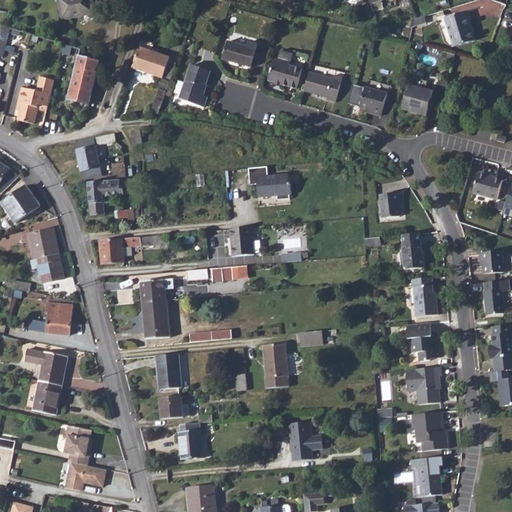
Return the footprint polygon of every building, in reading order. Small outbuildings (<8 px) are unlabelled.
[(60,0),(63,20),(97,15),(94,0),(60,0)] [(374,15),(371,4),(363,7),(366,17),(374,15)] [(468,12),(444,19),(453,47),(474,41),(468,21),(470,20),(468,12)] [(424,17),(414,20),(416,26),(426,23),(424,17)] [(0,36),(0,49),(5,51),(12,28),(3,26),(0,36)] [(229,43),(224,62),(251,70),(257,46),(249,44),(247,48),(229,43)] [(139,48),(132,69),(162,80),(156,96),(151,113),(158,116),(176,64),(169,62),(169,58),(151,52),(139,48)] [(81,56),(69,100),(89,106),(101,62),(81,56)] [(270,82),(277,84),(282,86),(298,90),(303,71),(290,67),(291,65),(289,63),(280,60),(275,63),(270,82)] [(192,66),(179,99),(203,108),(207,97),(202,95),(210,73),(192,66)] [(311,72),(306,91),(329,97),(328,99),(337,102),(343,77),(336,75),(335,79),(311,72)] [(24,87),(20,102),(24,103),(22,110),(20,120),(35,123),(39,109),(40,104),(49,106),(55,80),(42,77),(38,91),(24,87)] [(426,118),(428,113),(429,110),(431,102),(429,100),(431,93),(410,86),(402,111),(426,118)] [(359,107),(368,110),(373,112),(372,113),(381,116),(387,95),(366,88),(359,107)] [(139,131),(124,132),(124,145),(128,145),(128,142),(132,141),(132,145),(141,144),(139,131)] [(114,134),(98,138),(99,145),(115,142),(115,139),(121,138),(120,132),(114,133),(114,134)] [(498,135),(497,141),(504,143),(506,136),(498,135)] [(94,139),(75,143),(83,180),(96,178),(94,169),(100,168),(94,139)] [(0,191),(3,193),(20,176),(0,162),(0,191)] [(266,168),(247,170),(249,186),(256,185),(257,198),(276,197),(276,201),(289,200),(288,197),(290,197),(289,186),(287,186),(287,177),(267,179),(266,168)] [(480,173),(474,193),(497,200),(503,181),(489,177),(489,176),(480,173)] [(137,179),(88,183),(92,216),(105,215),(104,203),(103,192),(103,190),(137,187),(138,186),(137,179)] [(392,183),(380,184),(380,192),(393,191),(392,183)] [(28,187),(3,203),(16,222),(41,207),(28,187)] [(397,192),(377,194),(380,217),(398,216),(396,202),(398,202),(397,192)] [(137,210),(117,209),(117,217),(129,218),(129,221),(136,222),(137,210)] [(250,228),(229,230),(232,257),(252,255),(250,228)] [(29,234),(35,260),(60,254),(55,229),(29,234)] [(418,233),(400,234),(401,244),(401,245),(403,266),(406,268),(423,266),(422,256),(420,256),(420,252),(421,251),(420,242),(419,242),(418,233)] [(169,235),(122,239),(122,241),(101,242),(102,264),(124,262),(124,256),(123,248),(131,248),(171,245),(171,243),(169,243),(169,235)] [(377,237),(362,238),(362,246),(378,245),(377,237)] [(123,248),(124,256),(132,256),(131,248),(123,248)] [(502,252),(481,252),(481,260),(483,260),(483,273),(503,273),(502,252)] [(299,253),(280,254),(280,263),(300,261),(299,253)] [(35,260),(32,261),(33,270),(40,269),(43,283),(65,279),(60,254),(35,260)] [(233,267),(187,271),(189,283),(214,281),(214,285),(234,283),(233,267)] [(431,277),(411,279),(415,316),(437,314),(435,298),(433,298),(431,277)] [(174,279),(141,282),(142,283),(145,283),(146,294),(143,294),(143,302),(168,300),(167,289),(175,289),(174,279)] [(6,280),(4,287),(15,289),(30,292),(32,285),(6,280)] [(501,281),(483,282),(483,289),(485,289),(485,295),(484,295),(485,306),(503,304),(501,281)] [(168,300),(143,302),(147,340),(171,337),(168,300)] [(48,303),(47,314),(49,314),(48,333),(70,335),(73,305),(48,303)] [(429,323),(406,324),(407,338),(409,338),(410,352),(417,352),(417,361),(429,360),(430,358),(438,358),(437,343),(433,343),(432,336),(430,336),(429,323)] [(492,349),(489,350),(490,359),(511,357),(511,348),(510,326),(491,327),(492,336),(491,336),(491,346),(492,349)] [(233,330),(192,334),(192,342),(233,339),(233,330)] [(323,331),(301,333),(303,346),(325,344),(323,331)] [(287,344),(264,346),(267,388),(290,386),(287,344)] [(43,365),(40,382),(63,386),(69,357),(46,352),(45,353),(28,349),(25,361),(43,365)] [(179,354),(157,356),(160,391),(182,388),(179,354)] [(439,368),(414,370),(404,371),(407,392),(416,391),(418,405),(439,403),(437,387),(439,386),(438,377),(440,377),(439,368)] [(506,370),(491,372),(492,380),(498,380),(500,405),(511,403),(511,378),(507,379),(506,370)] [(246,374),(236,375),(238,391),(248,390),(246,374)] [(63,386),(40,382),(34,411),(57,416),(63,386)] [(182,397),(160,399),(162,420),(183,418),(184,417),(189,416),(188,404),(183,404),(182,397)] [(441,413),(412,415),(413,428),(415,428),(416,444),(421,443),(422,452),(447,449),(446,432),(440,432),(439,422),(442,422),(441,413)] [(308,422),(287,424),(291,462),(311,459),(310,445),(321,444),(320,435),(310,436),(308,422)] [(199,423),(180,425),(181,433),(179,433),(182,461),(203,459),(199,423)] [(92,431),(69,426),(67,433),(69,436),(65,453),(71,454),(89,458),(92,446),(89,445),(90,440),(92,431)] [(0,448),(14,451),(16,442),(0,438),(0,448)] [(89,458),(71,454),(69,463),(71,463),(87,466),(89,458)] [(442,457),(411,460),(412,468),(419,468),(422,496),(442,494),(441,478),(439,478),(439,474),(440,474),(440,466),(443,466),(442,457)] [(87,466),(71,463),(66,489),(81,492),(83,483),(104,486),(106,469),(87,466)] [(213,511),(211,487),(187,489),(189,511),(213,511)] [(323,493),(303,495),(304,511),(317,511),(317,505),(324,504),(323,493)] [(280,497),(261,499),(262,509),(281,507),(280,497)] [(13,502),(10,511),(32,511),(34,507),(13,502)] [(81,502),(78,511),(84,511),(85,511),(89,511),(110,511),(111,508),(81,502)]
